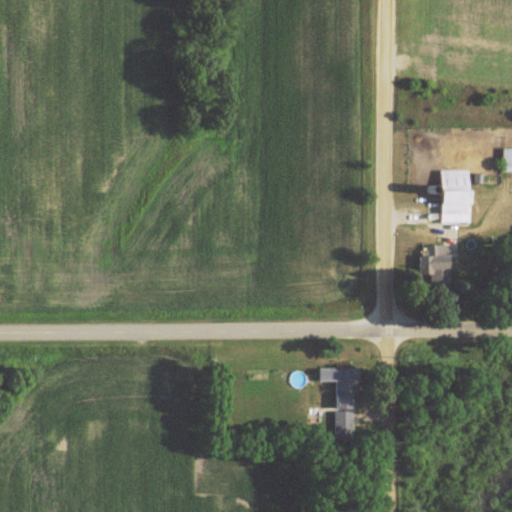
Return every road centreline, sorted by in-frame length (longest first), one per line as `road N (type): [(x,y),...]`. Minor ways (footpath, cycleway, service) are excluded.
road 1 (residential): [(0,340),(511,335)]
road 2 (residential): [(392,511),(393,0)]
